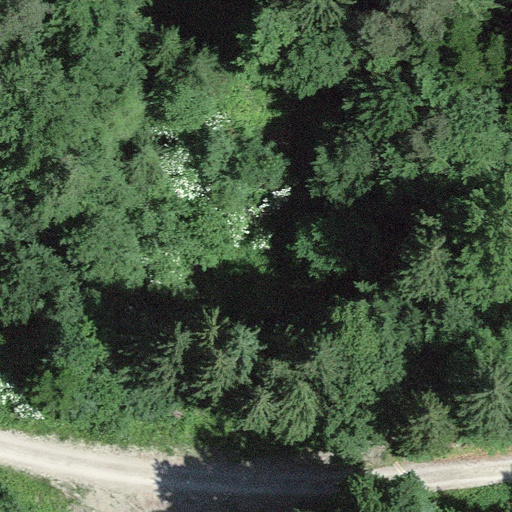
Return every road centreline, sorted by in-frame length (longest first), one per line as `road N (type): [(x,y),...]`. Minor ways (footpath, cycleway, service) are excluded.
road 1 (track): [(0,442),(123,477),(250,483),(511,467)]
road 2 (track): [(511,320),(469,357),(250,483)]
